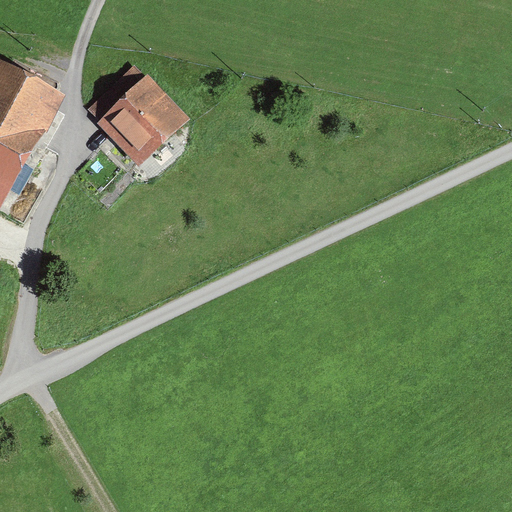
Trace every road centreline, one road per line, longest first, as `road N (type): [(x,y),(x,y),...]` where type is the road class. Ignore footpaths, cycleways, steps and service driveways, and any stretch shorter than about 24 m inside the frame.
road 1 (unclassified): [(0,394),(511,151)]
road 2 (track): [(31,378),(111,511)]
